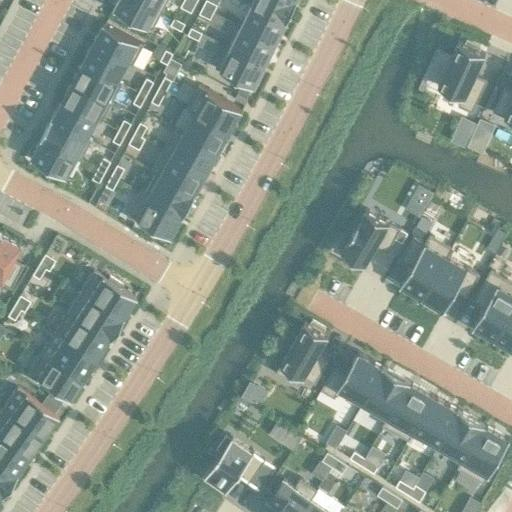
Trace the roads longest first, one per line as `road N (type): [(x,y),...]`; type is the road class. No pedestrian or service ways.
road 1 (tertiary): [(351,0),(195,291)]
road 2 (tertiary): [(195,291),(48,511)]
road 3 (residential): [(0,176),(195,291)]
road 4 (residential): [(316,300),(511,412)]
road 5 (residential): [(57,0),(0,114)]
